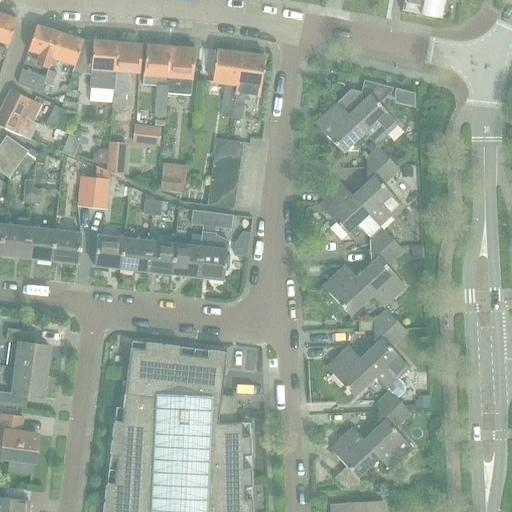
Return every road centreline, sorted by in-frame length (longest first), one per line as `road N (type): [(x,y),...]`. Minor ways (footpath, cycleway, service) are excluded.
road 1 (residential): [(274,321),(279,142),(296,24)]
road 2 (residential): [(296,24),(210,9),(56,0)]
road 3 (residential): [(66,511),(94,304)]
road 4 (residential): [(489,66),(296,24)]
road 5 (residential): [(295,511),(288,355),(274,321)]
road 6 (residential): [(274,321),(94,304)]
road 7 (tertiary): [(484,206),(469,260),(471,360)]
road 8 (tertiary): [(490,511),(499,467),(498,358)]
road 9 (tertiary): [(498,358),(484,206)]
road 10 (tertiary): [(471,360),(482,511)]
road 11 (tertiary): [(484,206),(489,66)]
